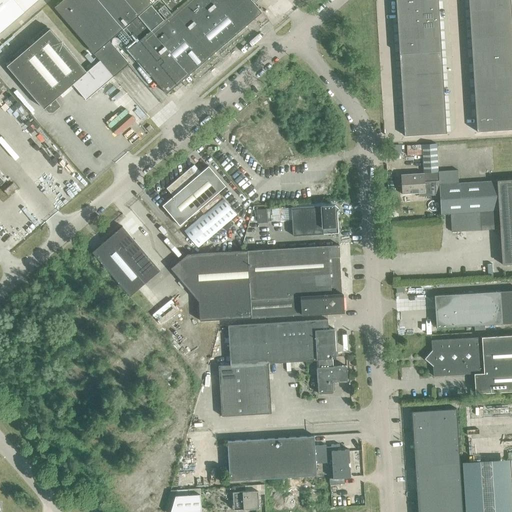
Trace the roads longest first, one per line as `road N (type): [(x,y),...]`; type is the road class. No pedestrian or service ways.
road 1 (unclassified): [(388,511),(366,146),(360,120),(296,34)]
road 2 (unclassified): [(0,290),(296,34)]
road 3 (unknown): [(382,418),(215,422),(206,385)]
